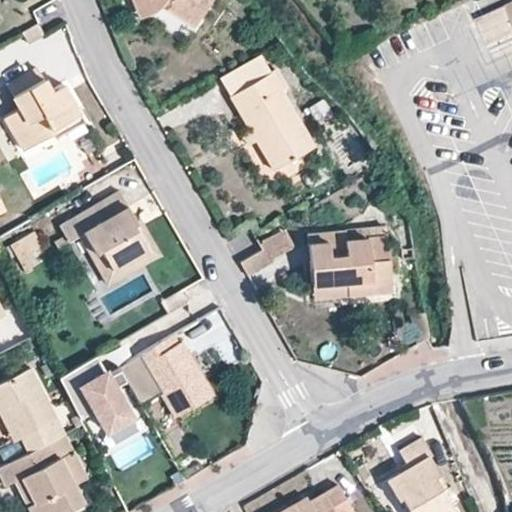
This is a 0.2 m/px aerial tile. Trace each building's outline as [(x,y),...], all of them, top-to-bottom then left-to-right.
[(150,13),(144,0),(132,0),(139,17),(150,13)] [(210,0),(144,0),(150,13),(156,9),(161,5),(164,0),(169,4),(169,6),(168,7),(169,8),(169,9),(170,10),(171,11),(193,26),(210,0)] [(169,4),(164,0),(161,5),(171,11),(170,10),(169,9),(169,8),(168,7),(169,6),(169,4)] [(229,95),(271,71),(260,53),(219,77),(229,95)] [(79,111),(62,82),(50,89),(38,67),(6,84),(7,86),(19,107),(3,115),(23,150),(53,133),(50,127),(79,111)] [(314,146),(271,71),(229,95),(273,169),(314,146)] [(19,107),(7,86),(0,89),(0,112),(2,116),(3,115),(19,107)] [(55,136),(83,120),(79,111),(50,127),(53,133),(55,136)] [(77,236),(83,232),(94,251),(99,248),(111,268),(147,247),(133,223),(137,221),(136,220),(119,190),(58,225),(68,241),(77,236)] [(147,247),(111,268),(99,248),(94,251),(83,232),(77,236),(105,284),(160,252),(140,218),(136,220),(137,221),(133,223),(147,247)] [(391,290),(385,226),(306,233),(311,285),(346,281),(347,294),(391,290)] [(293,244),(284,227),(260,239),(264,247),(269,256),(293,244)] [(40,245),(32,231),(9,245),(17,259),(40,245)] [(272,261),(264,247),(239,261),(247,275),(272,261)] [(347,294),(346,281),(311,285),(312,297),(347,294)] [(167,312),(187,300),(181,289),(161,300),(167,312)] [(173,333),(117,365),(120,370),(126,380),(138,402),(159,390),(174,417),(213,394),(201,374),(189,353),(181,339),(178,341),(173,333)] [(196,350),(189,353),(201,374),(208,370),(196,350)] [(105,372),(95,354),(56,377),(79,417),(92,409),(103,429),(130,414),(114,387),(126,380),(120,370),(108,377),(105,372)] [(117,365),(105,372),(108,377),(120,370),(117,365)] [(63,433),(30,366),(0,381),(0,407),(5,405),(21,437),(28,451),(63,433)] [(21,437),(5,405),(0,407),(0,414),(13,440),(21,437)] [(74,484),(86,477),(63,433),(28,451),(0,465),(0,473),(5,484),(14,479),(21,476),(33,500),(26,504),(30,511),(61,511),(83,501),(74,484)] [(437,473),(427,455),(430,454),(421,437),(398,451),(408,467),(385,480),(397,499),(401,497),(409,511),(443,511),(452,507),(433,475),(437,473)] [(33,500),(21,476),(14,479),(26,504),(33,500)] [(349,511),(353,510),(338,484),(297,508),(294,504),(279,511),(349,511)]
